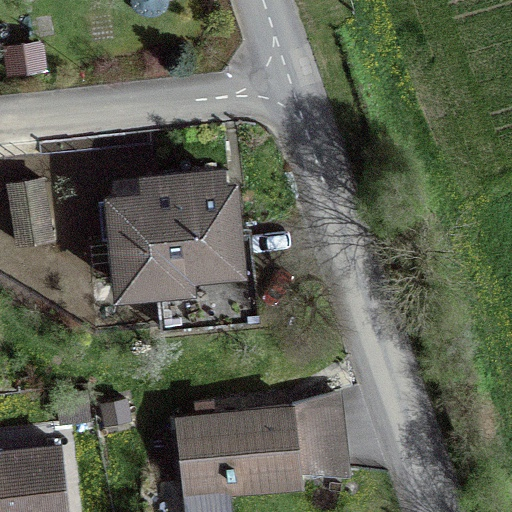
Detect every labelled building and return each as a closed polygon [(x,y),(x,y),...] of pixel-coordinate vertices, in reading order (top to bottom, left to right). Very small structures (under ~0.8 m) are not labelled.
[(259,316),(253,258),(237,259),(230,184),(201,187),(199,172),(151,177),(152,191),(112,195),(121,286),(156,283),(161,326),(259,316)] [(9,182),(19,242),(51,237),(41,177),(9,182)] [(87,399),(56,400),(57,431),(88,430),(87,399)] [(134,402),(100,407),(104,436),(138,431),(134,402)] [(231,511),(229,487),(302,480),(291,402),(176,416),(186,511),(231,511)] [(0,452),(0,511),(67,511),(60,446),(0,452)]
